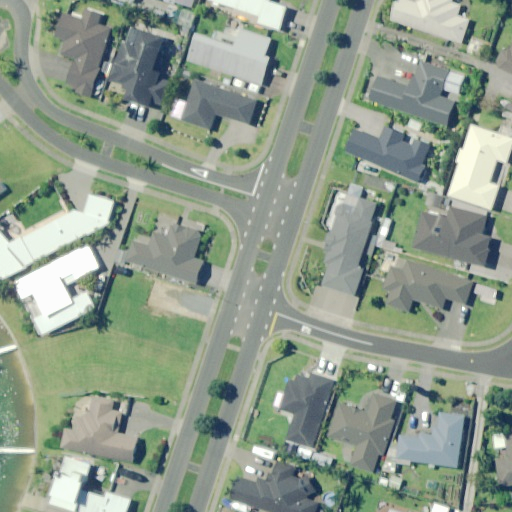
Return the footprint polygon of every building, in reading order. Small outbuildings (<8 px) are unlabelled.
[(272,0),(211,0),(211,1),(262,18),(261,23),(283,31),(291,8),(272,1),(272,0)] [(453,3),(454,0),(418,0),(418,2),(410,0),(399,0),(393,20),(464,43),(472,20),(459,16),(463,6),(453,3)] [(105,14),(89,9),(86,19),(68,14),(60,38),(67,40),(63,54),(79,59),(70,84),(79,87),(78,92),(94,97),(108,55),(106,54),(114,29),(102,25),(105,14)] [(171,39),(146,30),(141,46),(129,42),(115,83),(135,90),(131,99),(162,110),(172,81),(158,76),(171,39)] [(264,85),(265,85),(274,58),(268,56),(274,39),(243,30),(238,47),(199,34),(191,61),(252,81),(249,91),(260,95),(264,85)] [(511,49),(508,48),(498,69),(511,74),(511,49)] [(452,71),(422,61),(413,86),(381,76),(373,100),(450,126),(459,102),(444,96),(452,71)] [(261,102),(198,80),(190,103),(178,99),(172,117),(213,131),(218,115),(252,127),(261,102)] [(434,145),(387,125),(381,140),(359,131),(349,153),(423,185),(430,168),(425,166),(434,145)] [(459,162),(462,163),(451,196),(495,210),(503,186),(492,183),(500,160),(510,163),(511,156),(511,137),(475,125),(467,150),(463,149),(459,162)] [(380,169),(360,161),(356,170),(377,178),(380,169)] [(0,196),(8,190),(3,183),(0,184),(0,196)] [(365,188),(353,184),(349,196),(336,192),(325,228),(335,231),(325,261),(332,264),(325,286),(359,297),(368,268),(362,266),(382,203),(362,197),(365,188)] [(0,277),(3,276),(6,280),(31,267),(30,265),(111,224),(118,202),(93,194),(86,213),(79,211),(11,245),(0,225),(0,277)] [(445,198),(430,194),(427,206),(442,209),(445,198)] [(491,216),(449,206),(446,217),(426,212),(417,249),(490,268),(497,239),(486,236),(491,216)] [(393,220),(385,218),(378,245),(403,252),(404,249),(398,248),(399,243),(388,240),(393,220)] [(205,233),(175,223),(171,237),(157,233),(152,247),(136,241),(129,262),(200,285),(208,262),(196,258),(205,233)] [(102,268),(91,245),(16,283),(43,337),(98,309),(89,291),(82,278),(102,268)] [(405,263),(403,269),(395,266),(387,289),(394,291),(389,305),(412,312),(416,300),(445,310),(449,299),(469,306),(476,284),(410,261),(409,265),(405,263)] [(337,381),(314,374),(313,380),(294,374),(287,395),(282,412),(297,416),(289,442),(316,450),(337,381)] [(407,404),(379,394),(372,413),(343,403),(332,437),(360,447),(353,466),(376,473),(382,454),(386,455),(397,423),(400,424),(407,404)] [(116,401),(96,397),(92,418),(80,415),(77,432),(68,430),(65,448),(137,463),(141,439),(120,434),(125,412),(115,410),(116,401)] [(467,416),(442,413),(439,438),(423,436),(422,438),(403,435),(399,463),(412,465),(413,461),(460,468),(467,416)] [(511,429),(506,430),(509,458),(499,459),(502,486),(511,485),(511,429)] [(95,464),(69,456),(55,504),(79,511),(132,511),(136,500),(109,492),(107,497),(87,491),(95,464)] [(313,496),(320,494),(313,475),(301,480),(296,478),(299,468),(279,461),(272,482),(261,478),(259,484),(240,477),(232,499),(268,511),(322,511),(324,506),(312,501),(313,496)] [(406,478),(395,474),(390,487),(401,491),(406,478)] [(371,494),(361,490),(357,500),(368,504),(371,494)]
